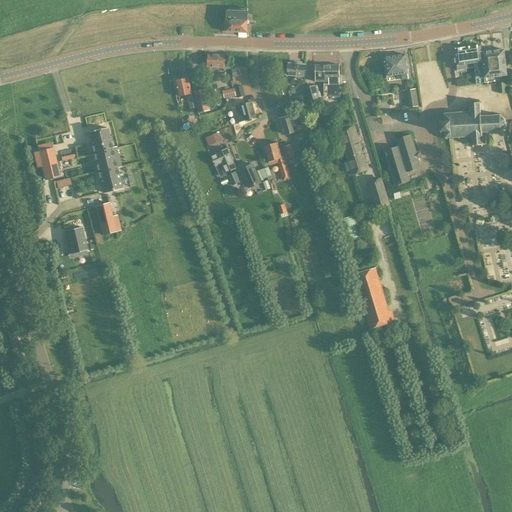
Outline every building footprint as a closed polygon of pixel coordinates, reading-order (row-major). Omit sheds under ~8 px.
[(227,11),(226,31),(247,32),(248,12),(227,11)] [(464,47),(467,70),(466,64),(475,63),(476,84),(485,83),(484,78),(482,52),(481,45),(464,47)] [(458,71),(467,70),(464,47),(455,49),(458,71)] [(482,52),(484,78),(508,75),(505,49),(482,52)] [(224,68),(225,56),(209,54),(208,67),(224,68)] [(402,80),(409,79),(408,74),(405,55),(384,58),(386,77),(402,75),(402,80)] [(305,77),(306,65),(289,63),(288,75),(305,77)] [(339,65),(315,65),(315,78),(315,82),(324,82),(324,85),(324,96),(340,96),(340,86),(339,86),(340,65),(339,65)] [(237,68),(231,70),(233,76),(233,78),(240,76),(238,68),(237,68)] [(177,80),(175,80),(179,96),(187,94),(189,100),(193,99),(191,94),(192,94),(188,78),(181,79),(180,78),(178,79),(177,80)] [(499,93),(506,93),(505,82),(498,83),(499,93)] [(309,102),(319,99),(315,85),(304,88),(309,102)] [(238,97),(245,96),(243,86),(236,88),(238,97)] [(204,90),(195,92),(200,113),(209,110),(205,90),(204,90)] [(406,91),(409,108),(418,106),(415,90),(406,91)] [(189,100),(188,100),(190,110),(198,108),(196,99),(193,99),(189,100)] [(237,123),(256,118),(251,102),(232,108),(237,123)] [(502,131),(506,126),(505,119),(501,115),(481,116),(481,102),(470,103),(470,112),(444,113),(445,122),(441,122),(442,131),(445,131),(446,138),(472,137),(472,145),(483,144),(482,132),(502,131)] [(296,115),(281,119),(284,128),(283,129),(283,132),(285,133),(285,134),(296,131),(300,130),(296,115)] [(88,132),(93,153),(112,149),(107,128),(88,132)] [(353,174),(367,169),(354,128),(340,132),(353,174)] [(407,172),(421,168),(415,150),(410,135),(396,139),(398,146),(385,150),(396,185),(410,181),(407,172)] [(278,142),(264,146),(269,162),(271,161),(272,165),(278,163),(282,176),(289,174),(284,156),(282,156),(278,142)] [(295,157),(291,144),(282,147),(286,159),(295,157)] [(41,167),(56,164),(52,148),(32,153),(36,169),(41,167)] [(112,149),(93,153),(98,171),(116,167),(120,166),(116,148),(112,149)] [(227,149),(211,156),(216,166),(218,172),(220,176),(226,174),(236,169),(227,149)] [(59,176),(56,164),(41,167),(44,180),(59,176)] [(249,188),(261,183),(253,165),(241,170),(243,175),(241,176),(241,178),(242,180),(244,181),(246,180),(249,188)] [(116,167),(98,171),(103,193),(121,188),(116,167)] [(233,186),(241,182),(236,172),(228,176),(233,186)] [(377,208),(388,204),(380,179),(369,182),(377,208)] [(116,231),(109,203),(95,207),(102,235),(116,231)] [(277,206),(279,212),(280,215),(281,215),(287,212),(284,204),(277,206)] [(64,231),(70,254),(87,250),(81,227),(64,231)] [(368,256),(374,254),(369,240),(363,242),(368,256)] [(371,329),(392,322),(376,268),(355,275),(371,329)] [(355,327),(352,328),(355,339),(362,337),(359,326),(358,321),(354,322),(355,327)]
